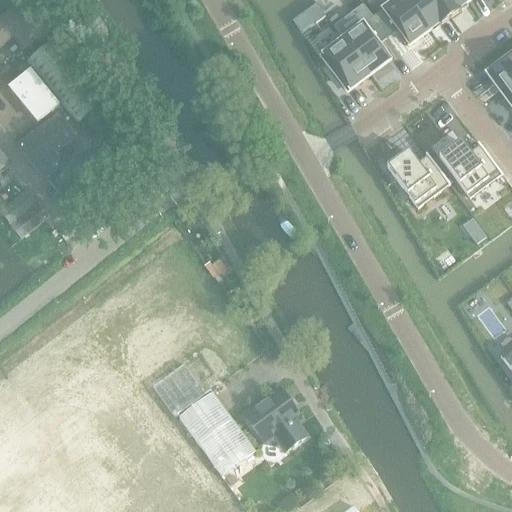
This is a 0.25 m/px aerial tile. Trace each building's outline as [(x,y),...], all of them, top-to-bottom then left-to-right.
[(37,0),(25,0),(0,19),(0,49),(13,40),(23,53),(58,25),(37,0)] [(382,13),(374,19),(388,39),(397,32),(409,48),(430,32),(405,0),(390,0),(379,8),(382,13)] [(436,0),(405,0),(430,32),(437,27),(439,29),(451,20),(436,0)] [(465,0),(436,0),(451,20),(462,12),(460,10),(468,3),(465,0)] [(334,28),(333,29),(340,38),(341,37),(370,77),(390,62),(378,47),(388,39),(374,19),(373,20),(370,15),(363,6),(334,28)] [(319,10),(309,17),(316,25),(325,18),(319,10)] [(340,38),(320,52),(334,71),(332,73),(342,87),(344,85),(350,92),(370,77),(341,37),(340,38)] [(77,125),(101,105),(82,82),(84,81),(73,66),(70,68),(51,44),(27,63),(77,125)] [(495,70),(487,75),(502,95),(511,87),(511,56),(508,60),(506,58),(493,67),(495,70)] [(30,72),(8,90),(37,126),(59,108),(30,72)] [(511,87),(502,95),(511,109),(511,87)] [(58,116),(17,146),(25,159),(44,181),(57,171),(53,166),(60,161),(56,156),(76,140),(68,127),(58,116)] [(94,148),(96,152),(105,145),(90,125),(82,132),(94,148)] [(460,143),(439,159),(453,178),(470,201),(501,178),(503,177),(479,145),(477,146),(479,148),(482,152),(472,159),(469,155),(460,143)] [(94,148),(48,183),(65,204),(110,170),(96,152),(94,148)] [(0,149),(0,176),(13,167),(0,149)] [(408,153),(387,169),(418,211),(449,188),(450,187),(426,155),(425,156),(427,159),(429,162),(419,169),(417,166),(408,153)] [(49,219),(27,191),(0,212),(0,214),(21,241),(49,219)] [(208,263),(205,266),(214,279),(219,276),(221,278),(225,275),(224,273),(225,272),(218,261),(210,266),(208,263)] [(511,350),(500,359),(511,374),(511,350)] [(176,421),(178,419),(207,398),(184,366),(153,389),(176,421)] [(307,438),(293,419),(298,416),(280,391),(244,417),(264,445),(274,438),(285,454),(307,438)] [(212,394),(177,421),(221,477),(255,454),(212,394)]
